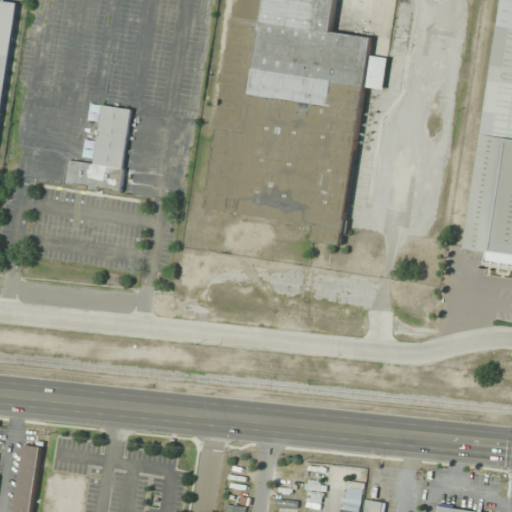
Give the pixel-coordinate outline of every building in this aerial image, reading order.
[(0,0),(0,125),(16,2),(0,0)] [(237,0),(209,209),(315,223),(313,240),(343,244),(365,87),(384,89),(388,58),(371,56),(373,37),(333,32),(337,0),(237,0)] [(511,0),(500,0),(467,248),(486,251),(484,266),(511,269),(511,0)] [(67,184),(122,191),(133,110),(103,106),(96,163),(70,159),(67,184)] [(14,511),(33,511),(43,446),(24,443),(14,511)] [(311,503),(325,503),(325,480),(307,481),(307,492),(310,492),(311,503)] [(354,511),(360,511),(366,484),(347,480),(341,509),(354,511)] [(299,500),(277,499),(276,507),(299,509),(299,500)] [(384,511),(386,502),(367,499),(365,511),(384,511)]
